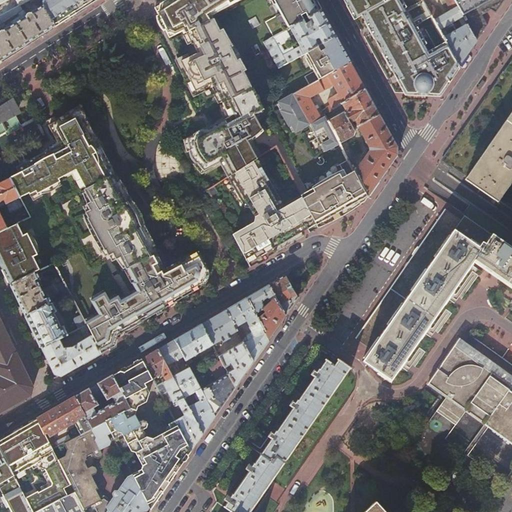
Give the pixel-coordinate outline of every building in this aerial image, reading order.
[(19,14),(22,12),(21,10),(19,6),(22,4),(30,0),(0,0),(0,25),(19,14)] [(43,0),(41,2),(43,6),(52,22),(90,0),(43,0)] [(186,32),(187,33),(210,22),(206,19),(237,0),(167,0),(163,3),(155,8),(169,37),(182,31),(184,34),(186,32)] [(316,0),(271,0),(274,4),(275,4),(281,13),(276,16),(284,31),(286,30),(290,27),(303,20),(308,17),(322,10),(316,0)] [(440,95),(459,66),(448,46),(429,56),(414,28),(432,17),(428,9),(422,0),(390,0),(385,3),(382,0),(343,0),(355,20),(363,15),(407,94),(440,95)] [(469,53),(477,42),(467,25),(449,36),(447,33),(444,28),(447,27),(448,29),(450,28),(449,26),(463,18),(453,0),(445,0),(452,11),(439,18),(433,7),(428,9),(432,17),(448,46),(459,66),(469,53)] [(489,8),(484,0),(453,0),(463,18),(467,25),(477,42),(486,28),(488,25),(481,12),(489,8)] [(504,2),(505,0),(484,0),(489,8),(490,7),(491,9),(497,12),(504,2)] [(45,35),(55,28),(52,22),(43,6),(30,14),(29,14),(27,15),(24,11),(22,12),(19,14),(20,16),(11,22),(13,25),(2,32),(1,32),(0,32),(0,62),(0,63),(11,56),(45,35)] [(264,42),(279,68),(305,53),(336,36),(330,25),(322,10),(308,17),(311,22),(306,25),(303,20),(290,27),(300,46),(294,49),(292,46),(284,51),(281,45),(291,39),(286,30),(284,31),(264,42)] [(223,104),(253,89),(253,88),(251,89),(243,71),(245,70),(223,30),(219,32),(218,30),(213,20),(210,22),(187,33),(192,44),(193,43),(198,53),(189,57),(179,63),(193,92),(203,87),(212,82),(223,104)] [(336,36),(305,53),(320,80),(351,63),(348,58),(342,47),(336,36)] [(205,91),(203,87),(193,92),(179,63),(189,57),(187,54),(175,60),(193,97),(205,91)] [(511,60),(441,162),(443,164),(452,170),(452,169),(463,176),(497,198),(496,200),(511,210),(511,60)] [(351,63),(320,80),(294,94),(299,104),(333,85),(338,93),(328,99),(331,105),(326,108),(328,112),(342,104),(365,89),(358,76),(351,63)] [(194,162),(194,163),(195,164),(197,163),(198,164),(199,165),(199,166),(200,167),(201,168),(202,169),(203,170),(204,171),(219,163),(224,161),(233,175),(257,159),(259,158),(248,143),(255,139),(253,135),(254,135),(254,134),(255,134),(255,133),(256,133),(256,132),(257,132),(258,131),(259,131),(259,130),(260,130),(258,125),(259,124),(254,115),(263,110),(253,89),(223,104),(229,117),(187,140),(187,141),(188,143),(188,145),(189,146),(189,147),(189,148),(190,150),(188,151),(188,152),(189,153),(189,154),(189,155),(190,157),(191,158),(191,159),(192,160),(194,162)] [(370,151),(355,172),(368,197),(397,155),(397,147),(392,137),(365,89),(342,104),(346,112),(328,122),(340,143),(354,136),(355,131),(350,123),(355,120),(370,147),(370,151)] [(324,152),(340,144),(340,143),(328,122),(324,115),(321,117),(310,124),(301,108),(299,104),(294,94),(278,102),(283,110),(280,111),(289,126),(291,125),(295,133),(310,125),(324,152)] [(0,137),(22,127),(9,102),(0,107),(0,137)] [(308,104),(301,108),(310,124),(321,117),(315,105),(311,108),(308,104)] [(83,190),(84,191),(115,175),(114,174),(111,167),(110,167),(110,166),(109,165),(109,164),(108,164),(108,163),(107,163),(107,162),(106,162),(105,161),(103,157),(104,156),(102,151),(101,152),(94,138),(95,138),(86,122),(85,122),(83,118),(83,117),(83,116),(83,115),(83,114),(82,114),(82,113),(81,113),(81,112),(80,112),(79,112),(79,111),(78,111),(77,111),(76,111),(75,111),(74,112),(73,112),(73,113),(72,113),(72,114),(71,114),(71,115),(69,116),(67,113),(50,122),(51,124),(48,126),(58,145),(55,146),(56,148),(42,155),(42,153),(16,167),(19,174),(10,179),(20,197),(28,193),(30,197),(40,192),(41,194),(51,189),(50,187),(63,180),(62,177),(75,170),(76,173),(85,189),(83,190)] [(257,221),(275,253),(276,252),(273,246),(295,233),(279,205),(284,202),(280,194),(259,158),(257,159),(233,175),(250,208),(257,221)] [(228,178),(233,175),(224,161),(219,163),(228,178)] [(301,196),(317,228),(327,222),(342,214),(357,205),(357,204),(359,203),(361,202),(361,203),(366,200),(368,197),(355,172),(355,171),(346,176),(344,171),(301,196)] [(127,270),(153,256),(153,255),(156,254),(152,246),(151,247),(147,240),(147,239),(141,227),(142,227),(138,218),(133,209),(128,201),(127,201),(121,189),(120,189),(116,182),(118,181),(115,175),(84,191),(90,202),(86,204),(89,210),(85,213),(88,218),(87,219),(93,230),(93,231),(97,239),(98,239),(104,251),(105,251),(108,256),(112,254),(115,260),(119,258),(126,270),(127,270)] [(245,207),(250,208),(233,175),(228,178),(245,207)] [(0,232),(7,229),(8,228),(0,211),(0,208),(7,205),(11,214),(25,208),(21,199),(20,197),(10,179),(0,183),(0,232)] [(295,185),(280,194),(284,202),(279,205),(295,233),(307,226),(310,232),(317,228),(301,196),(295,185)] [(442,207),(442,208),(354,337),(370,348),(362,360),(390,379),(472,260),(511,287),(511,249),(460,214),(458,217),(442,207)] [(232,235),(250,267),(260,261),(275,253),(257,221),(232,235)] [(0,232),(0,264),(10,285),(36,272),(39,271),(32,257),(37,255),(26,233),(22,235),(17,224),(8,228),(7,229),(0,232)] [(86,326),(100,354),(114,346),(116,339),(117,336),(186,296),(197,289),(201,287),(200,287),(205,284),(209,272),(206,266),(198,251),(165,269),(162,265),(159,266),(153,256),(127,270),(133,282),(131,283),(136,292),(120,301),(117,296),(109,301),(104,292),(90,301),(96,312),(89,316),(92,321),(85,325),(86,326)] [(157,254),(153,256),(159,266),(162,265),(157,254)] [(15,295),(25,316),(52,304),(48,296),(45,297),(38,282),(40,280),(36,272),(10,285),(15,295)] [(284,276),(268,286),(285,316),(292,306),(298,298),(294,293),(290,295),(288,291),(291,288),(284,276)] [(57,285),(64,298),(70,295),(63,282),(57,285)] [(268,286),(247,298),(269,340),(278,326),(285,316),(268,286)] [(247,298),(226,310),(235,328),(246,321),(249,327),(252,333),(248,335),(246,338),(244,339),(245,340),(242,341),(243,342),(253,362),(261,351),(269,340),(247,298)] [(52,304),(25,316),(41,348),(61,338),(68,335),(64,328),(61,329),(53,313),(56,312),(52,304)] [(226,310),(201,324),(213,346),(214,348),(216,346),(215,345),(221,341),(223,343),(230,339),(229,337),(237,332),(235,328),(226,310)] [(83,320),(85,325),(92,321),(89,316),(83,320)] [(80,330),(86,326),(85,325),(83,320),(81,317),(74,320),(80,330)] [(0,412),(30,395),(32,388),(0,321),(0,412)] [(190,331),(174,340),(184,357),(188,365),(193,362),(191,358),(198,355),(196,352),(198,350),(199,353),(202,351),(202,352),(213,346),(201,324),(190,331)] [(61,338),(41,348),(53,374),(62,376),(100,354),(86,326),(80,330),(85,340),(78,344),(78,345),(73,348),(64,349),(62,347),(65,345),(61,338)] [(430,381),(458,340),(457,339),(427,383),(428,384),(430,381)] [(168,344),(158,350),(167,366),(175,362),(176,364),(180,362),(179,360),(184,357),(174,340),(168,344)] [(477,353),(458,340),(430,381),(428,384),(445,397),(449,399),(448,402),(449,402),(450,403),(451,403),(451,404),(454,404),(456,404),(457,403),(458,403),(459,402),(460,402),(461,401),(468,405),(464,410),(465,410),(511,443),(511,392),(508,390),(511,383),(511,378),(495,366),(491,372),(473,359),(477,353)] [(229,376),(235,388),(244,375),(253,362),(243,342),(219,357),(221,361),(225,369),(230,367),(232,370),(227,373),(229,376)] [(151,353),(142,359),(153,379),(162,375),(164,379),(161,380),(163,383),(173,378),(172,377),(167,366),(158,350),(151,353)] [(208,353),(214,365),(221,361),(219,357),(215,350),(208,353)] [(495,366),(477,353),(473,359),(491,372),(495,366)] [(229,511),(250,511),(348,368),(349,369),(350,368),(336,358),(335,360),(337,360),(333,366),(324,359),(323,361),(325,362),(319,371),(318,370),(315,373),(313,372),(310,376),(314,378),(298,401),(297,400),(295,404),(292,402),(289,406),(293,408),(277,432),(276,432),(274,435),(271,433),(268,437),(272,439),(262,454),(261,453),(260,454),(261,455),(260,456),(254,465),(254,464),(251,468),(248,466),(245,470),(249,472),(233,496),(232,495),(230,499),(227,497),(224,501),(228,503),(225,507),(224,506),(223,508),(229,511)] [(128,367),(112,376),(129,409),(106,421),(114,438),(122,434),(132,453),(137,454),(142,465),(131,472),(151,510),(163,491),(191,451),(175,422),(170,425),(173,429),(153,440),(147,437),(143,430),(146,429),(148,425),(146,422),(142,421),(139,423),(135,416),(138,407),(146,403),(149,394),(144,384),(153,379),(142,359),(128,367)] [(188,408),(203,435),(209,426),(215,417),(201,391),(193,375),(189,368),(172,377),(173,378),(184,399),(195,393),(196,394),(193,396),(195,398),(197,396),(200,402),(188,408)] [(106,421),(129,409),(112,376),(96,386),(74,398),(86,415),(90,423),(93,428),(106,421)] [(201,391),(215,417),(225,403),(235,388),(229,376),(201,391)] [(175,422),(191,451),(203,435),(188,408),(184,399),(173,378),(163,383),(175,407),(178,405),(185,417),(175,422)] [(449,399),(445,397),(436,411),(455,425),(465,410),(464,410),(468,405),(461,401),(460,402),(459,402),(458,403),(457,403),(456,404),(454,404),(451,404),(451,403),(450,403),(449,402),(448,402),(449,399)] [(37,420),(52,449),(57,446),(51,435),(74,422),(81,434),(93,428),(90,423),(86,415),(74,398),(57,408),(37,420)] [(0,440),(0,447),(13,474),(24,468),(26,471),(41,462),(51,484),(53,484),(52,487),(39,494),(38,493),(26,500),(31,511),(38,511),(60,500),(74,493),(52,449),(37,420),(15,432),(0,440)] [(52,449),(74,493),(83,511),(149,511),(151,510),(131,472),(114,495),(115,496),(110,503),(104,499),(101,500),(90,477),(91,477),(90,475),(94,474),(96,470),(95,468),(91,467),(87,469),(84,463),(86,456),(92,453),(94,456),(96,458),(99,456),(101,453),(99,449),(107,445),(109,440),(114,438),(106,421),(93,428),(81,434),(57,446),(52,449)] [(31,511),(26,500),(13,474),(0,447),(0,488),(11,511),(31,511)] [(38,511),(66,511),(60,500),(38,511)] [(360,511),(382,511),(372,501),(360,511)]
